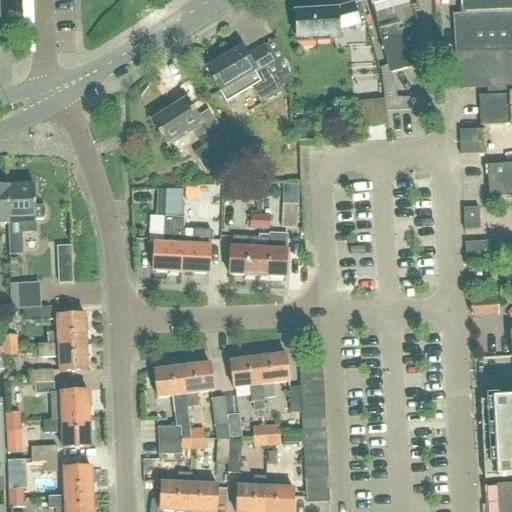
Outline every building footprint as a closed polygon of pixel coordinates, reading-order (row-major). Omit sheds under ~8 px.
[(382,70),(384,92),(385,114),(412,111),(411,99),(398,100),(392,75),(422,66),(417,50),(421,48),(416,32),(420,31),(416,14),(420,13),(415,0),(368,0),(388,68),(382,70)] [(511,0),(460,0),(461,16),(511,14),(511,0)] [(337,11),(295,13),(296,40),(340,38),(339,32),(360,26),(354,5),(337,10),(337,11)] [(477,52),(511,49),(511,14),(461,16),(453,16),(454,53),(477,52)] [(271,76),(279,71),(265,47),(248,57),(243,49),(207,71),(213,82),(212,82),(214,87),(216,86),(226,103),(252,88),(259,101),(279,89),(271,76)] [(504,92),(508,92),(508,94),(511,93),(511,49),(477,52),(454,53),(456,91),(486,90),(486,94),(504,93),(504,92)] [(508,96),(479,97),(480,127),(511,126),(511,93),(508,94),(508,96)] [(387,127),(385,114),(383,101),(357,105),(361,130),(387,127)] [(193,133),(203,149),(194,154),(207,174),(237,154),(229,142),(232,140),(223,126),(208,136),(200,124),(201,124),(186,102),(166,115),(163,112),(154,118),(155,121),(152,123),(160,135),(158,136),(161,140),(163,139),(167,146),(193,129),(195,132),(193,133)] [(459,132),(460,145),(485,143),(484,131),(459,132)] [(460,145),(460,157),(486,155),(485,143),(460,145)] [(511,165),(487,167),(489,199),(511,198),(511,165)] [(299,185),(294,184),(283,184),(283,188),(264,187),(263,204),(298,206),(299,185)] [(35,187),(8,188),(9,224),(8,224),(10,258),(23,258),(22,236),(37,235),(36,221),(43,221),(46,218),(45,210),(42,206),(35,207),(35,187)] [(9,224),(8,188),(0,188),(0,224),(8,224),(9,224)] [(196,188),(186,189),(185,201),(195,201),(196,188)] [(183,247),(184,226),(184,213),(195,214),(195,201),(185,201),(186,189),(176,189),(174,213),(175,213),(175,219),(165,219),(164,246),(154,245),(153,273),(181,274),(183,247)] [(282,230),(288,230),(297,230),(298,207),(283,206),(282,230)] [(476,231),(475,209),(463,210),(464,232),(476,231)] [(195,214),(184,213),(184,226),(193,227),(194,214),(195,214)] [(260,231),(260,217),(261,213),(252,213),(251,217),(250,230),(260,231)] [(260,217),(260,231),(270,231),(270,218),(260,217)] [(192,247),(183,247),(181,274),(210,276),(212,232),(193,231),(192,247)] [(259,237),(258,240),(260,240),(258,278),(286,280),(287,252),(286,252),(287,237),(270,236),(270,237),(259,237)] [(233,239),(233,249),(231,249),(229,277),(258,278),(260,240),(258,240),(233,239)] [(466,266),(491,265),(490,243),(465,245),(466,266)] [(73,281),(74,248),(56,248),(55,281),(73,281)] [(11,286),(11,289),(12,310),(39,309),(38,289),(38,285),(11,286)] [(497,302),(470,304),(471,317),(498,316),(497,302)] [(50,309),(25,310),(26,323),(50,322),(50,309)] [(47,335),(47,346),(87,345),(87,331),(89,331),(88,319),(86,319),(86,316),(57,317),(58,334),(47,335)] [(3,338),(3,348),(17,347),(17,337),(3,338)] [(88,373),(87,345),(47,346),(38,346),(38,360),(59,359),(59,374),(88,373)] [(17,357),(17,347),(3,348),(4,357),(17,357)] [(276,399),(274,386),(290,384),(287,356),(258,360),(264,401),(276,399)] [(264,401),(258,360),(230,364),(234,391),(250,389),(252,404),(253,404),(254,413),(256,413),(257,419),(265,418),(263,401),(264,401)] [(211,365),(182,369),(187,408),(188,408),(198,407),(197,396),(214,394),(211,365)] [(158,430),(158,443),(192,442),(192,432),(191,432),(189,414),(188,408),(187,408),(182,369),(154,373),(158,401),(173,399),(175,416),(176,429),(158,430)] [(30,373),(31,385),(54,384),(53,372),(30,373)] [(300,373),(301,386),(324,385),(324,372),(300,373)] [(35,395),(54,394),(54,384),(35,385),(35,395)] [(324,385),(301,386),(301,398),(325,397),(324,385)] [(299,388),(288,389),(289,414),(300,413),(299,388)] [(61,422),(90,421),(89,393),(79,393),(60,394),(61,422)] [(301,398),(302,410),(325,409),(325,397),(301,398)] [(215,428),(228,426),(227,418),(224,398),(211,400),(215,428)] [(511,400),(481,403),(481,425),(477,426),(478,428),(481,426),(482,450),(511,448),(511,400)] [(325,409),(302,410),(302,422),(326,420),(325,409)] [(6,415),(7,424),(20,424),(19,414),(6,415)] [(227,418),(228,426),(230,439),(242,437),(239,416),(227,418)] [(302,422),(303,434),(326,432),(326,420),(302,422)] [(90,421),(61,422),(43,423),(43,435),(62,435),(62,450),(91,449),(90,421)] [(20,433),(20,424),(7,424),(7,434),(20,433)] [(266,429),(267,438),(280,438),(280,428),(266,429)] [(253,439),(267,438),(266,429),(253,429),(253,439)] [(205,431),(192,432),(192,442),(205,442),(205,431)] [(326,432),(303,434),(304,445),(327,444),(326,432)] [(254,449),(267,448),(267,438),(253,439),(254,449)] [(281,447),(280,438),(267,438),(267,448),(281,447)] [(192,452),(192,442),(158,443),(159,457),(183,456),(183,452),(192,452)] [(205,442),(192,442),(192,452),(205,451),(205,442)] [(216,467),(227,467),(229,467),(230,443),(230,442),(217,442),(216,467)] [(241,444),(230,443),(229,467),(227,467),(226,475),(239,475),(241,444)] [(304,445),(304,457),(327,456),(327,444),(304,445)] [(31,448),(31,461),(57,460),(56,447),(31,448)] [(511,448),(482,450),(483,481),(511,479),(511,448)] [(327,456),(304,457),(305,469),(328,468),(327,456)] [(57,473),(57,460),(31,461),(32,474),(57,473)] [(305,469),(305,481),(329,480),(328,468),(305,469)] [(64,498),(93,497),(92,469),(63,470),(64,498)] [(160,511),(188,511),(190,486),(189,486),(190,475),(178,475),(178,486),(161,485),(160,511)] [(236,511),(264,511),(266,489),(266,479),(254,478),(253,489),(238,488),(236,511)] [(329,480),(305,481),(306,493),(329,492),(329,480)] [(216,511),(218,487),(190,486),(188,511),(216,511)] [(511,511),(511,486),(484,488),(485,511),(511,511)] [(293,511),(294,491),(266,489),(264,511),(293,511)] [(10,501),(23,500),(23,490),(9,491),(10,501)] [(329,492),(306,493),(307,506),(330,504),(329,492)] [(93,511),(93,497),(64,498),(64,511),(93,511)] [(24,510),(23,500),(10,501),(10,510),(24,510)]
